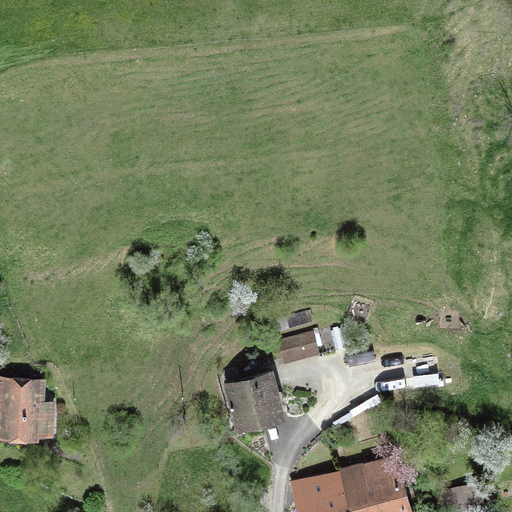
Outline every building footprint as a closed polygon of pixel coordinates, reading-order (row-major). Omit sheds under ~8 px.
[(312,332),(278,341),(282,355),(316,347),(312,332)] [(280,413),(271,375),(240,383),(237,372),(225,375),(238,424),(280,413)] [(0,430),(38,433),(38,430),(51,431),(53,403),(40,402),(41,385),(0,381),(0,430)] [(339,468),(350,511),(410,511),(406,497),(412,495),(409,484),(417,482),(413,465),(398,469),(394,455),(339,468)] [(292,482),(299,511),(350,511),(339,468),(292,482)]
